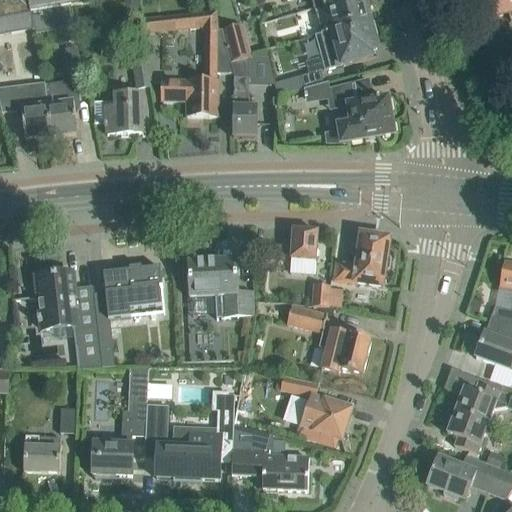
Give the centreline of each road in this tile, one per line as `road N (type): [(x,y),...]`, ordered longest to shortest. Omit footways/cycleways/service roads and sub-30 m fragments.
road 1 (tertiary): [(0,206),(296,186)]
road 2 (residential): [(365,500),(429,317)]
road 3 (tertiary): [(431,184),(337,179),(296,186)]
road 4 (tertiary): [(296,186),(430,206)]
